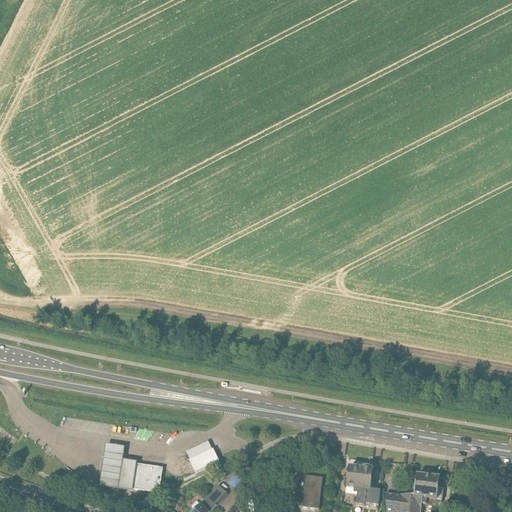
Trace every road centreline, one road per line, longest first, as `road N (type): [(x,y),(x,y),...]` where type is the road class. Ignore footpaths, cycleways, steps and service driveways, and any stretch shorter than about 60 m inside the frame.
road 1 (track): [(0,300),(127,302),(270,326)]
road 2 (primary): [(511,451),(243,406)]
road 3 (primary): [(243,406),(0,354)]
road 4 (primary): [(0,372),(148,399),(243,406)]
